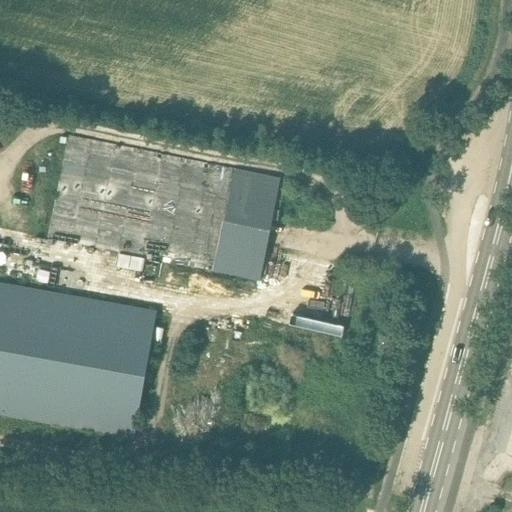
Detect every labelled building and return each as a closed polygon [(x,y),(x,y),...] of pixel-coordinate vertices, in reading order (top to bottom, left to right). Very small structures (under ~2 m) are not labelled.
[(257,173),(70,135),(49,237),(260,280),(262,268),(239,264),(257,173)] [(318,240),(319,230),(265,224),(264,234),(318,240)] [(268,243),(257,241),(254,260),(265,262),(268,243)] [(0,413),(134,438),(157,311),(0,282),(0,413)] [(391,338),(383,336),(379,349),(388,351),(391,338)] [(203,386),(192,447),(227,453),(237,392),(203,386)]
